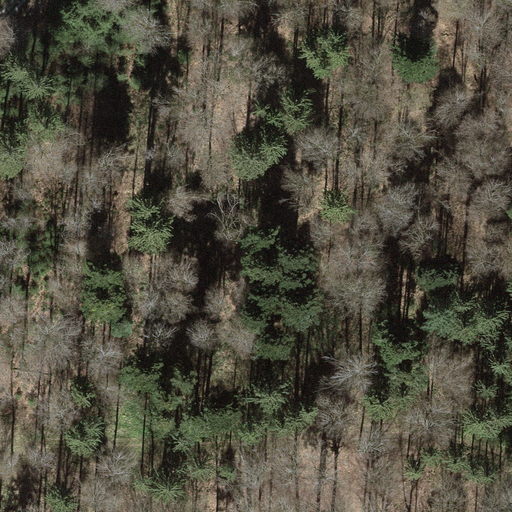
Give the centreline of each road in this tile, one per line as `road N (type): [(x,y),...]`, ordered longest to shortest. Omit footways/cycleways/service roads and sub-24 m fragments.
road 1 (track): [(0,423),(57,445),(232,422),(444,412),(511,435)]
road 2 (track): [(51,0),(0,189)]
